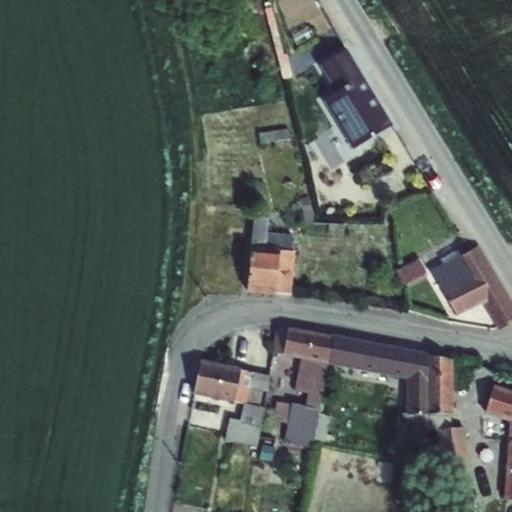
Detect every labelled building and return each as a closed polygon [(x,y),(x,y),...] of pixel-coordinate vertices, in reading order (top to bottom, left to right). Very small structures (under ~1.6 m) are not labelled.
[(345,50),(318,66),(336,94),(322,101),(352,150),(391,127),(345,50)] [(287,129),(257,133),(259,144),(289,140),(287,129)] [(250,248),(246,292),(274,295),(290,295),(294,252),(290,251),(291,236),(266,234),(269,204),(263,184),(256,183),(250,248)] [(442,265),(429,272),(443,296),(456,318),(480,304),(496,331),(511,322),(511,305),(478,247),(461,257),(457,250),(439,261),(442,265)] [(418,261),(395,273),(402,286),(425,274),(418,261)] [(275,330),(271,353),(282,357),(300,360),(298,373),(310,375),(304,409),(290,406),(283,444),(311,450),(312,444),(314,441),(323,442),(328,418),(318,415),(327,365),(333,338),(287,329),(287,331),(275,330)] [(333,338),(327,365),(404,380),(405,414),(401,415),(402,428),(426,428),(426,415),(426,355),(333,338)] [(426,355),(426,415),(449,415),(452,415),(451,361),(426,355)] [(199,362),(193,395),(232,403),(242,406),(239,421),(229,419),(225,440),(256,447),(268,377),(239,371),(239,370),(199,362)] [(511,392),(493,387),(484,413),(509,421),(504,500),(511,501),(511,392)] [(426,415),(426,428),(426,431),(436,431),(438,472),(445,471),(445,481),(466,479),(465,468),(467,469),(464,429),(450,429),(449,415),(426,415)] [(261,446),(259,460),(271,462),(273,449),(261,446)] [(394,464),(393,486),(418,487),(419,465),(394,464)]
